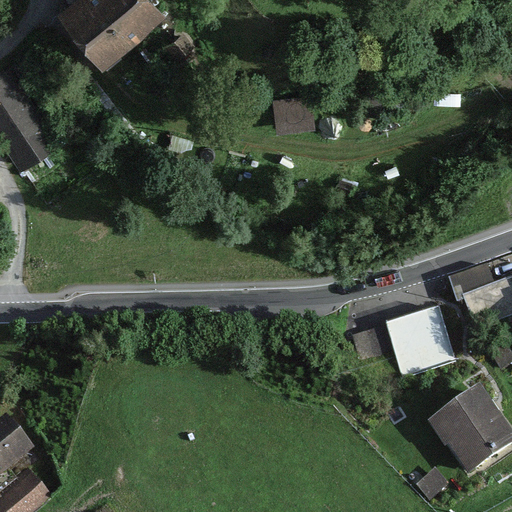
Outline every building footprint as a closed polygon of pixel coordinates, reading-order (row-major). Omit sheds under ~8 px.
[(150,0),(57,0),(49,7),(95,66),(162,15),(150,0)] [(61,141),(11,67),(0,74),(0,136),(21,168),(61,141)] [(381,90),(364,92),(366,121),(383,119),(381,90)] [(313,91),(275,95),(279,129),(317,125),(313,91)] [(488,263),(450,279),(459,299),(497,284),(488,263)] [(511,277),(468,299),(482,327),(511,312),(511,277)] [(461,359),(447,311),(392,326),(406,375),(461,359)] [(511,450),(511,426),(484,389),(434,425),(474,479),(511,450)] [(0,481),(36,454),(4,412),(0,415),(0,511),(30,511),(49,497),(33,475),(6,496),(0,488),(0,481)]
